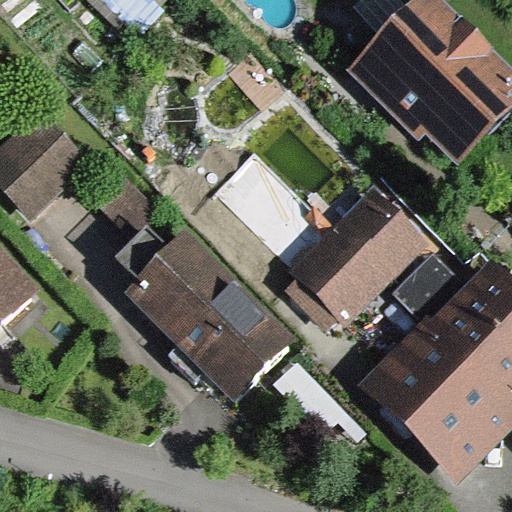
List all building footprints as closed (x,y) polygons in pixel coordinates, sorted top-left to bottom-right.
[(511,108),(511,69),(443,0),(417,0),(345,71),(416,143),(427,133),(456,163),(511,108)] [(95,164),(43,109),(0,149),(0,187),(33,222),(95,164)] [(96,205),(132,241),(163,210),(128,174),(96,205)] [(432,243),(373,185),(290,269),(299,277),(287,289),(332,332),(342,322),(349,328),(432,243)] [(116,257),(139,281),(127,293),(238,402),(297,341),(236,282),(185,231),(170,246),(148,224),(132,241),(116,257)] [(0,331),(41,294),(0,249),(0,331)] [(439,254),(397,296),(423,322),(429,316),(434,321),(470,285),(439,254)] [(511,278),(493,260),(470,285),(434,321),(429,316),(423,322),(361,386),(459,482),(511,427),(511,278)]
